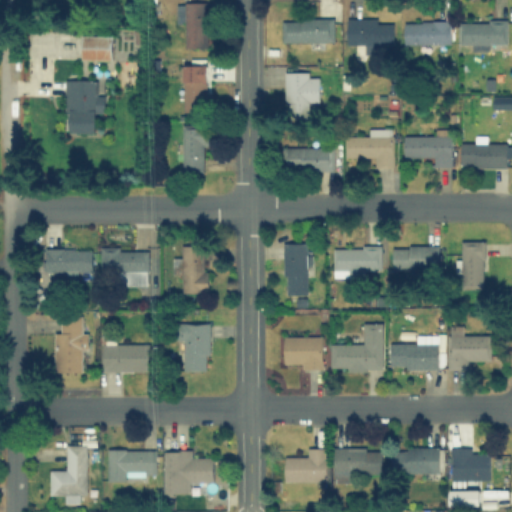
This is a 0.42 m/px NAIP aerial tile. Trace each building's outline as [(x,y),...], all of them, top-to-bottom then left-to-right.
[(183,46),(205,46),(205,1),(183,1),(183,46)] [(332,16),(281,16),(281,41),(305,41),(305,47),(322,47),(322,41),(332,41),(332,16)] [(346,43),(392,43),(392,17),(346,17),(346,43)] [(506,19),(459,19),(459,45),(506,45),(506,19)] [(404,43),(449,43),(449,20),(404,20),(404,43)] [(112,33),(79,33),(79,59),(112,59),(112,33)] [(206,64),(182,64),(182,95),(206,95),(206,64)] [(318,102),(318,71),(284,71),(284,116),(308,116),(308,102),(318,102)] [(95,78),(64,78),(64,131),(94,131),(94,112),(104,112),(104,94),(95,93),(95,78)] [(492,108),(511,108),(511,95),(493,95),(492,108)] [(181,169),(204,169),(204,124),(181,124),(181,169)] [(344,135),(393,134),(394,166),(375,166),(375,156),(345,156),(344,135)] [(404,136),(404,157),(434,157),(434,165),(451,165),(451,136),(404,136)] [(505,165),(505,141),(486,141),(486,136),(473,136),(473,141),(460,141),(460,165),(505,165)] [(333,145),(282,145),(282,169),(333,169),(333,145)] [(482,286),(483,240),(460,239),(459,286),(482,286)] [(282,242),(306,242),(307,293),(286,294),(286,275),(283,275),(282,242)] [(181,291),(204,291),(206,244),(181,244),(181,256),(173,256),(172,273),(182,273),(181,291)] [(392,248),(408,247),(408,244),(438,244),(439,269),(393,270),(392,248)] [(380,245),(333,245),(333,275),(380,275),(380,245)] [(44,273),(91,273),(91,246),(44,246),(44,273)] [(146,284),(146,246),(99,246),(99,271),(124,271),(124,284),(146,284)] [(81,348),(88,348),(88,332),(81,332),(82,315),(60,315),(60,332),(54,332),(54,371),(81,371),(81,348)] [(381,321),(363,321),(362,343),(329,342),(329,369),(381,369),(381,321)] [(207,322),(178,322),(178,346),(183,346),(183,369),(207,369),(207,322)] [(447,369),(468,369),(468,358),(490,358),(490,334),(461,334),(461,325),(447,325),(447,369)] [(283,335),(284,364),(303,363),(303,370),(323,369),(322,334),(283,335)] [(390,368),(437,368),(437,334),(415,334),(415,342),(390,342),(390,368)] [(148,370),(148,342),(102,342),(102,370),(148,370)] [(51,493),(85,493),(86,444),(65,443),(65,467),(51,467),(51,493)] [(331,445),(331,480),(363,480),(363,472),(381,472),(381,450),(367,450),(367,446),(331,445)] [(439,446),(438,473),(390,472),(390,451),(406,451),(406,446),(439,446)] [(283,479),(325,479),(325,447),(306,447),(306,456),(283,456),(283,479)] [(489,479),(489,452),(478,452),(478,447),(450,447),(450,479),(489,479)] [(109,448),(109,474),(154,474),(154,448),(109,448)] [(161,449),(190,448),(191,457),(211,456),(213,481),(189,482),(190,492),(163,493),(161,449)] [(479,490),(449,489),(449,505),(478,505),(479,490)]
